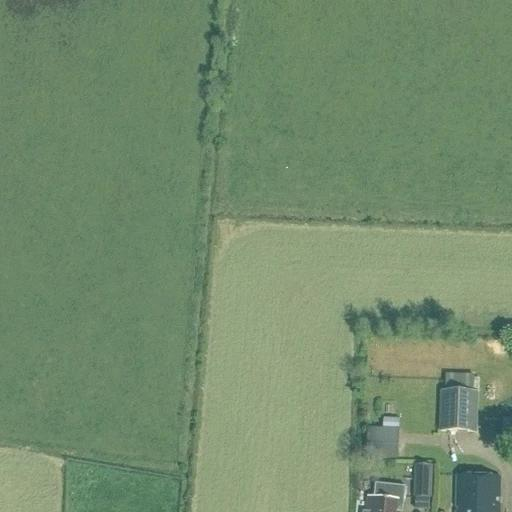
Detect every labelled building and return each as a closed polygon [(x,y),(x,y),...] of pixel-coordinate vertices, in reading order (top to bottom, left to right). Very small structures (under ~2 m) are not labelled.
[(445,375),(445,394),(473,395),(474,376),(445,375)] [(441,394),(440,433),(476,435),(477,395),(441,394)] [(511,422),(501,423),(501,455),(511,454),(511,422)] [(399,447),(366,446),(366,461),(399,462),(399,447)] [(429,499),(430,468),(416,468),(415,499),(429,499)] [(498,511),(500,479),(458,478),(456,511),(498,511)] [(403,511),(406,488),(375,485),(373,501),(368,500),(366,511),(403,511)]
